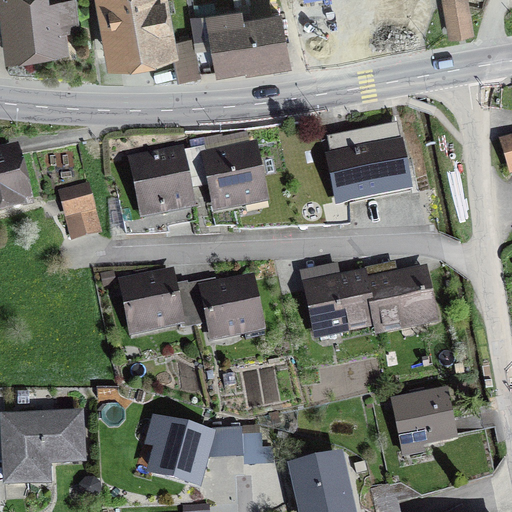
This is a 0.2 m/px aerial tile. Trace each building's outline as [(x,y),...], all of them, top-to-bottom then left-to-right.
[(24,54),(64,50),(58,4),(37,6),(36,0),(2,0),(7,41),(24,54)] [(164,44),(156,0),(108,0),(118,53),(164,44)] [(445,0),(451,33),(470,30),(464,0),(445,0)] [(240,10),(191,18),(200,70),(249,63),(248,59),(286,52),(279,13),(241,19),(240,10)] [(183,47),(168,50),(172,74),(188,71),(183,47)] [(392,128),(330,140),(339,184),(347,183),(350,197),(403,186),(392,128)] [(251,148),(206,157),(217,206),(246,201),(247,205),(267,201),(264,186),(259,187),(251,148)] [(136,162),(144,202),(158,199),(164,225),(193,220),(180,153),(136,162)] [(0,209),(23,203),(10,156),(0,158),(0,209)] [(99,231),(87,187),(61,194),(73,238),(99,231)] [(367,285),(374,321),(376,330),(430,318),(421,274),(399,279),(367,285)] [(179,320),(170,276),(126,285),(134,324),(148,321),(149,326),(179,320)] [(374,321),(367,285),(365,277),(311,288),(320,332),(374,321)] [(204,291),(213,335),(243,329),(246,340),(265,335),(262,318),(256,319),(248,282),(204,291)] [(455,436),(446,392),(394,403),(402,445),(419,441),(420,444),(455,436)] [(4,420),(7,482),(35,481),(34,461),(81,458),(79,416),(4,420)] [(153,471),(197,484),(203,459),(209,437),(154,422),(148,443),(160,446),(153,471)] [(256,458),(255,436),(209,437),(203,459),(256,458)] [(269,436),(255,436),(256,458),(256,467),(270,466),(269,436)] [(350,511),(338,458),(293,468),(303,511),(350,511)] [(98,491),(97,485),(92,480),(86,480),(81,486),(82,492),(87,497),(93,496),(98,491)]
